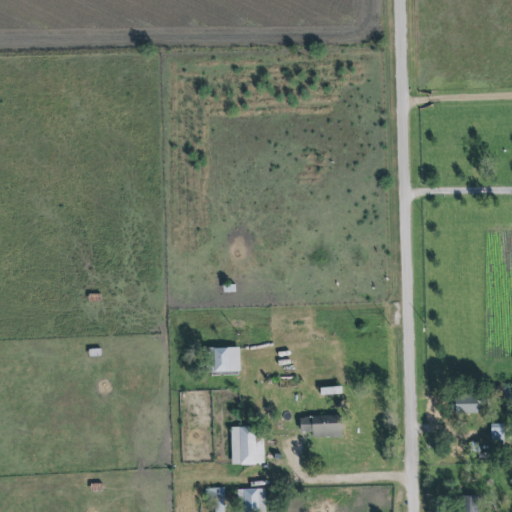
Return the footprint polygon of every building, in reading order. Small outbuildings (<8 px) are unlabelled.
[(239,348),(209,348),(210,373),(239,373),(239,348)] [(455,396),(455,413),(477,414),(478,397),(455,396)] [(312,432),(312,439),(342,438),(341,416),(299,418),(300,433),(312,432)] [(503,424),(490,425),(491,442),(504,442),(503,424)] [(264,465),(263,428),(230,429),(231,466),(264,465)] [(223,511),(223,489),(212,489),(212,511),(223,511)] [(264,511),(264,489),(238,490),(239,511),(264,511)] [(477,511),(477,496),(463,496),(463,511),(477,511)]
